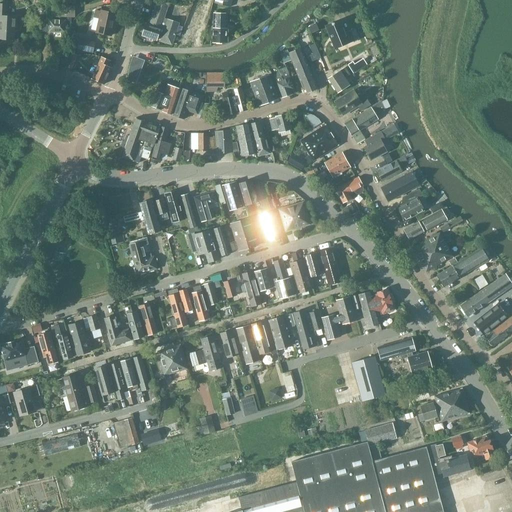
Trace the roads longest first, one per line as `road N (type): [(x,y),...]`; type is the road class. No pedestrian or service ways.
road 1 (residential): [(511,392),(423,280),(318,103),(294,100),(198,125),(110,93)]
road 2 (residential): [(0,323),(33,323),(348,228)]
road 3 (tertiary): [(348,228),(297,180),(269,169),(111,177),(73,165)]
road 4 (residential): [(244,417),(303,400),(292,362),(428,322)]
road 5 (unclassified): [(126,46),(225,47),(286,0)]
road 6 (unclassified): [(0,315),(73,165)]
road 7 (residential): [(0,443),(149,405)]
road 8 (tertiary): [(511,443),(428,322)]
road 9 (tertiary): [(428,322),(348,228)]
